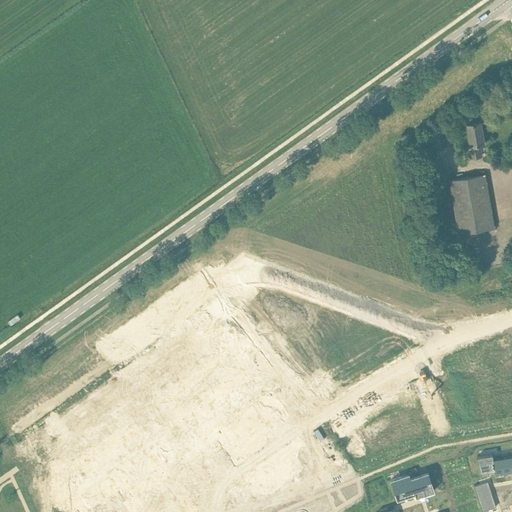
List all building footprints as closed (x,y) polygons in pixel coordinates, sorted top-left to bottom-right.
[(481,155),(479,144),(483,143),(480,121),(466,124),(469,143),(468,144),(470,157),(481,155)] [(449,180),(458,233),(493,227),(484,174),(449,180)] [(232,329),(211,344),(217,353),(239,338),(232,329)] [(249,336),(233,347),(238,354),(255,343),(249,336)] [(200,341),(193,347),(197,352),(207,365),(208,364),(212,361),(214,360),(200,341)] [(255,343),(238,354),(244,362),(260,351),(255,343)] [(260,351),(244,362),(249,369),(252,367),(265,358),(260,351)] [(197,352),(186,360),(186,361),(195,373),(199,371),(207,365),(197,352)] [(179,356),(168,365),(177,378),(189,369),(179,356)] [(265,358),(252,367),(258,375),(274,363),(268,356),(265,358)] [(274,363),(258,375),(263,382),(279,371),(274,363)] [(168,365),(161,370),(174,388),(181,383),(177,378),(168,365)] [(158,380),(133,397),(141,409),(166,392),(158,380)] [(236,385),(230,389),(239,402),(246,398),(236,385)] [(230,389),(224,394),(233,407),(239,402),(230,389)] [(296,389),(281,400),(284,404),(286,407),(289,412),(291,410),(305,400),(301,396),(300,393),(296,389)] [(224,394),(218,398),(227,411),(233,407),(224,394)] [(218,398),(212,403),(221,416),(227,411),(218,398)] [(305,400),(291,410),(296,417),(309,407),(311,406),(306,400),(305,400)] [(166,406),(153,416),(157,422),(170,413),(166,406)] [(309,407),(296,417),(300,423),(314,413),(309,407)] [(271,408),(251,422),(256,429),(276,415),(271,408)] [(102,413),(95,419),(99,424),(108,437),(109,437),(115,432),(111,426),(102,413)] [(170,413),(157,422),(162,428),(175,419),(170,413)] [(314,413),(300,423),(304,429),(318,419),(314,413)] [(276,415),(256,429),(261,436),(279,423),(281,422),(276,415)] [(318,419),(304,429),(309,435),(324,425),(319,418),(318,419)] [(175,419),(162,428),(166,434),(179,425),(175,419)] [(251,422),(232,436),(237,443),(256,429),(251,422)] [(99,424),(87,432),(97,445),(108,437),(99,424)] [(179,425),(166,434),(170,440),(183,431),(179,425)] [(81,428),(69,437),(79,450),(85,445),(91,441),(81,428)] [(256,429),(237,443),(242,450),(244,449),(261,436),(256,429)] [(69,437),(62,442),(76,461),(83,455),(79,450),(69,437)] [(322,445),(314,451),(325,467),(333,461),(322,445)] [(126,446),(112,456),(117,462),(130,453),(126,446)] [(306,456),(316,469),(315,469),(318,472),(325,467),(314,451),(306,456)] [(222,452),(208,462),(212,469),(226,459),(227,459),(222,452)] [(130,453),(117,462),(122,468),(135,459),(130,453)] [(304,453),(297,458),(308,474),(315,469),(316,469),(306,456),(304,453)] [(492,453),(484,454),(487,470),(494,468),(495,468),(492,456),(493,456),(492,453)] [(484,454),(477,455),(479,471),(487,470),(484,454)] [(493,456),(492,456),(495,468),(494,468),(495,474),(497,473),(503,472),(500,456),(501,456),(500,455),(493,456)] [(501,456),(500,456),(503,472),(510,471),(508,455),(501,456)] [(297,458),(289,464),(300,480),(308,474),(297,458)] [(135,459),(122,468),(126,475),(139,465),(135,459)] [(226,459),(212,469),(217,475),(230,465),(226,459)] [(230,465),(217,475),(221,481),(221,482),(235,472),(236,471),(231,464),(230,465)] [(50,468),(46,469),(47,476),(48,483),(49,483),(69,480),(71,480),(74,480),(73,472),(73,465),(69,466),(65,466),(61,467),(57,467),(54,468),(50,468)] [(428,471),(419,474),(425,493),(434,490),(428,471)] [(221,481),(218,484),(224,493),(242,481),(235,472),(221,482),(221,481)] [(274,477),(270,480),(279,494),(286,489),(275,474),(273,476),(274,477)] [(409,474),(400,477),(406,495),(415,492),(410,477),(409,474)] [(410,477),(415,492),(416,496),(425,493),(419,474),(410,477)] [(400,477),(391,479),(397,498),(406,495),(400,477)] [(69,480),(49,483),(50,492),(70,490),(69,480)] [(261,480),(254,485),(255,486),(264,500),(271,495),(263,483),(261,480)] [(263,483),(271,495),(273,498),(279,494),(270,480),(266,483),(265,482),(263,483)] [(488,480),(474,485),(482,510),(496,506),(488,480)] [(255,486),(249,490),(258,504),(264,500),(255,486)] [(116,489),(109,493),(118,507),(125,502),(116,489)] [(70,490),(50,492),(51,501),(71,498),(70,490)] [(249,490),(243,494),(252,508),(258,504),(249,490)] [(109,493),(103,498),(112,511),(118,507),(109,493)] [(242,493),(235,498),(245,511),(246,511),(252,508),(243,494),(242,493)] [(171,511),(158,494),(151,499),(160,511),(171,511)] [(71,498),(51,501),(53,510),(72,508),(71,498)] [(103,498),(97,502),(104,511),(110,511),(112,511),(103,498)] [(160,511),(151,499),(144,504),(149,511),(160,511)] [(104,511),(97,502),(91,507),(94,511),(104,511)]
